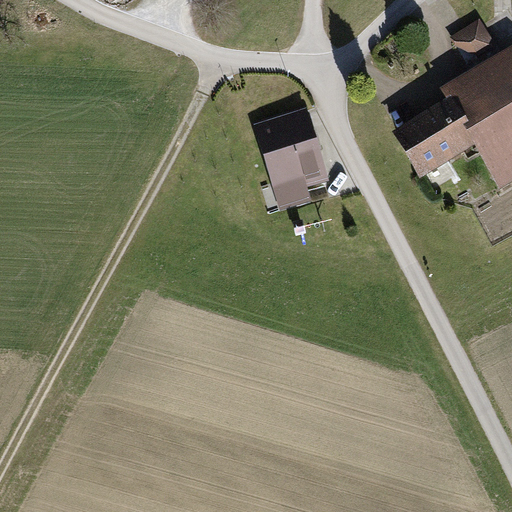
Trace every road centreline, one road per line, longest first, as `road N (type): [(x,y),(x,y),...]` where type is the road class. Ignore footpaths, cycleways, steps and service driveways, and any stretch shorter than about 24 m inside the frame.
road 1 (track): [(511,462),(317,79),(294,64),(217,58)]
road 2 (track): [(217,58),(0,477)]
road 3 (track): [(217,58),(78,0)]
road 4 (track): [(317,79),(413,0)]
